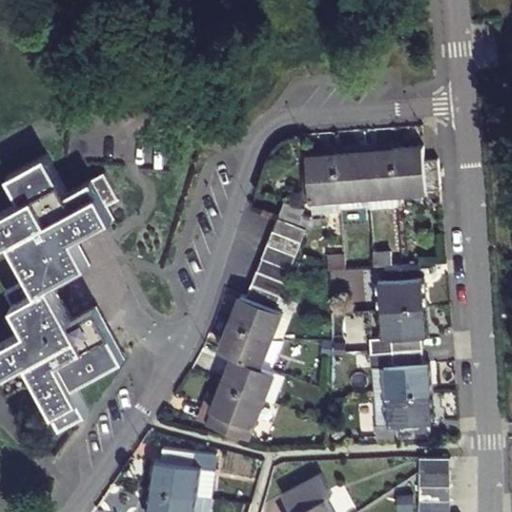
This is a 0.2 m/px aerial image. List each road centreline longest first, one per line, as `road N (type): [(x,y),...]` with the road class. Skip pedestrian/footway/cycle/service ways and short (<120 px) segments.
road 1 (residential): [(68,511),(195,325),(264,132),(282,117),(464,103)]
road 2 (residential): [(490,511),(464,103)]
